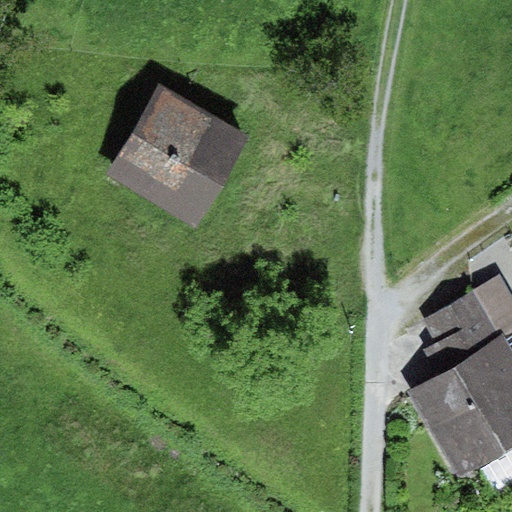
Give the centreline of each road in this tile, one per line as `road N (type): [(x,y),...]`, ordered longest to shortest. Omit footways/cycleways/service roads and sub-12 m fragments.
road 1 (track): [(372,337),(511,206)]
road 2 (track): [(371,511),(372,337)]
